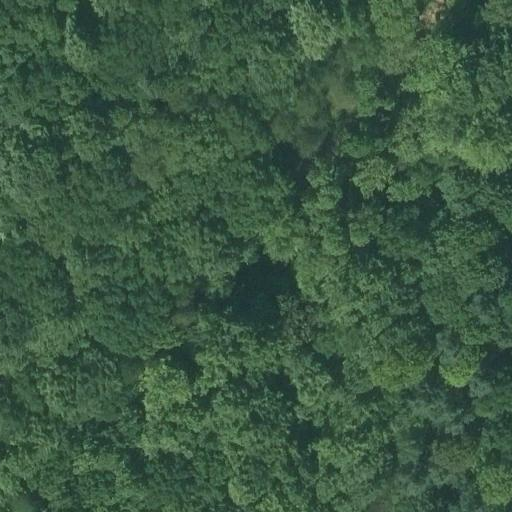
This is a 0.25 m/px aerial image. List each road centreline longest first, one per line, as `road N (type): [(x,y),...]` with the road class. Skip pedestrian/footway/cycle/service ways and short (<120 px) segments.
road 1 (track): [(279,183),(254,236),(220,249),(76,425),(25,511)]
road 2 (track): [(357,0),(310,94),(279,183)]
road 3 (track): [(279,183),(403,36)]
